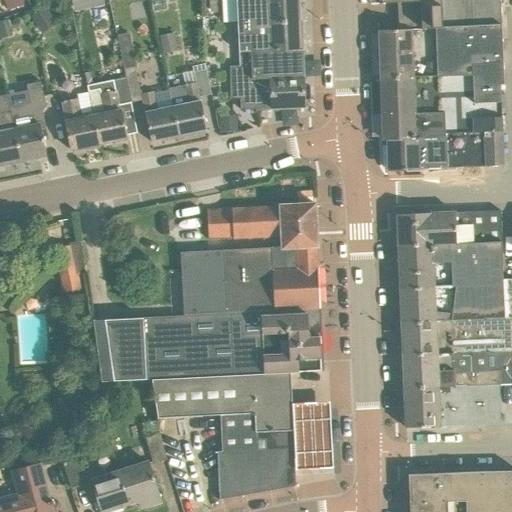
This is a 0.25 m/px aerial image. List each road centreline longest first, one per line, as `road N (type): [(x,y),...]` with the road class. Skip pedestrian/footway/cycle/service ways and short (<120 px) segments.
road 1 (residential): [(0,200),(349,143)]
road 2 (tertiary): [(367,452),(357,193)]
road 3 (residential): [(357,193),(511,188)]
road 4 (unclassified): [(511,446),(367,452)]
road 5 (tertiary): [(349,143),(343,0)]
